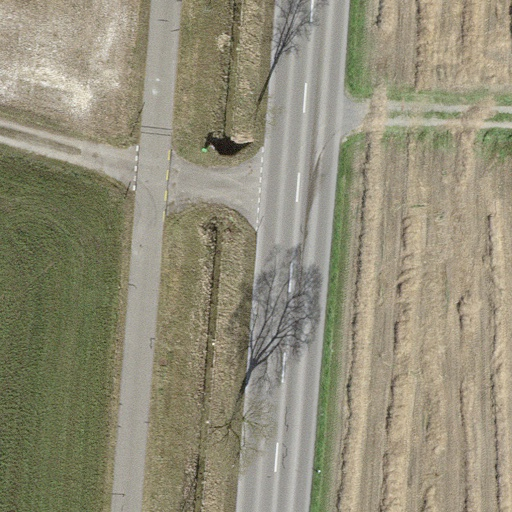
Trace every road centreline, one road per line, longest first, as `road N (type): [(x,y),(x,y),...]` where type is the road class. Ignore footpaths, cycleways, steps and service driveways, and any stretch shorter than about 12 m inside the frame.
road 1 (tertiary): [(312,0),(271,511)]
road 2 (track): [(0,132),(194,185),(297,198)]
road 3 (track): [(511,120),(304,115)]
